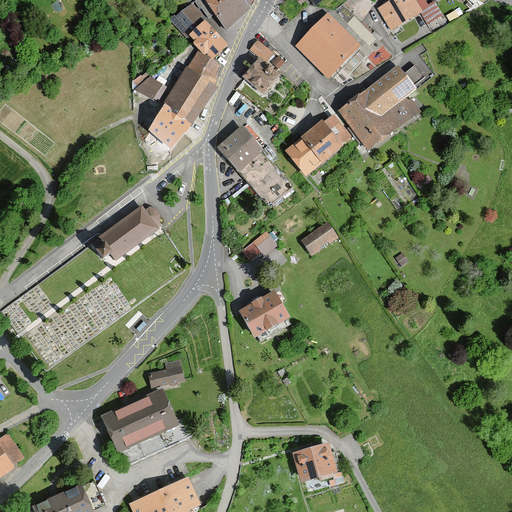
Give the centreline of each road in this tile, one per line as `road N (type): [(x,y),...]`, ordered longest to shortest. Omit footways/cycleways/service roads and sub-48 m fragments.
road 1 (residential): [(221,511),(236,432),(211,267)]
road 2 (residential): [(83,411),(211,267)]
road 3 (residential): [(0,134),(40,169),(49,191),(47,208),(0,286)]
road 4 (track): [(236,432),(322,432),(347,454),(378,511)]
road 5 (residential): [(146,191),(0,298)]
road 6 (residential): [(208,146),(266,0)]
road 7 (unknown): [(340,98),(401,60),(373,16),(381,0)]
road 8 (residential): [(211,267),(208,146)]
road 9 (residential): [(0,498),(83,411)]
